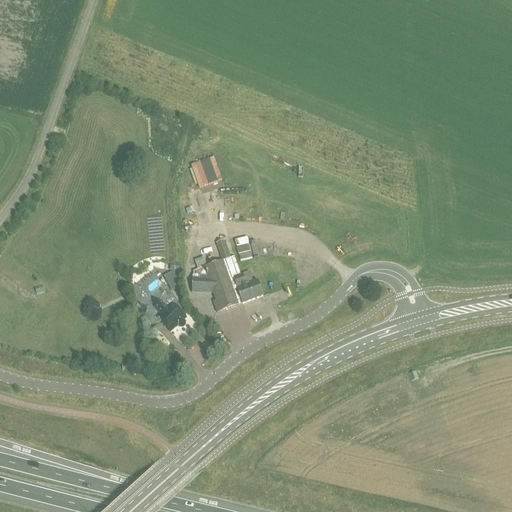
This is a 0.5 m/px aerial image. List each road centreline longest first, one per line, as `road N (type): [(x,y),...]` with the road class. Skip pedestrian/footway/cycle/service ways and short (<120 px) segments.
road 1 (unclassified): [(0,375),(178,400),(247,350),(315,316),(363,273)]
road 2 (tertiary): [(130,511),(289,379),(409,324)]
road 3 (unclassified): [(0,219),(32,171),(94,0)]
road 4 (motorway): [(207,511),(0,459)]
